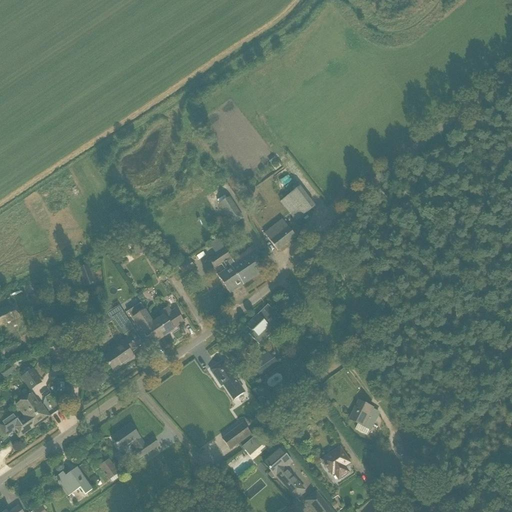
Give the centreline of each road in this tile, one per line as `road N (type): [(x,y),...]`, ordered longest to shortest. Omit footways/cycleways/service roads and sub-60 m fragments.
road 1 (unclassified): [(134,386),(280,278),(389,167),(511,73)]
road 2 (track): [(389,167),(485,284),(511,284)]
road 3 (unclassified): [(0,481),(134,386)]
road 4 (unclassified): [(235,511),(134,386)]
